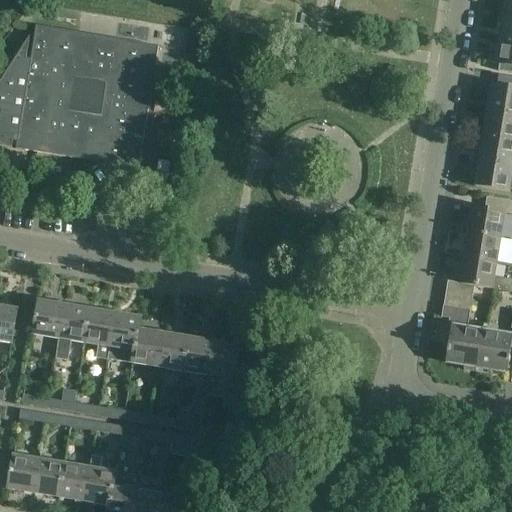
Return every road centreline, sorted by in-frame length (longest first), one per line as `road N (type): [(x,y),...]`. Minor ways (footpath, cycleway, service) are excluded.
road 1 (residential): [(0,243),(410,309)]
road 2 (residential): [(410,309),(462,0)]
road 3 (residential): [(395,401),(311,511)]
